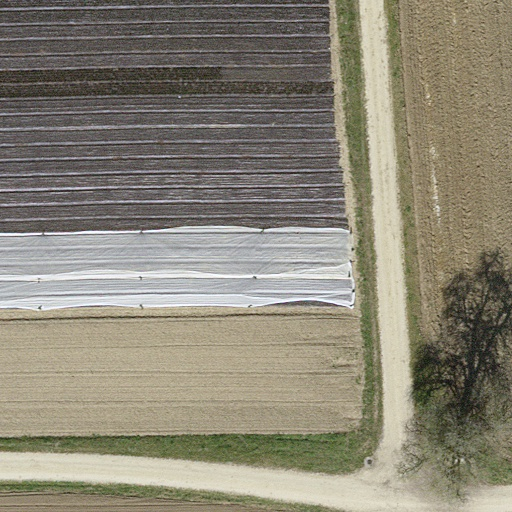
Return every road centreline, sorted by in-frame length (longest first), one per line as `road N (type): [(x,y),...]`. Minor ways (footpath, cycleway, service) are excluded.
road 1 (track): [(386,0),(414,500)]
road 2 (track): [(0,468),(414,500)]
